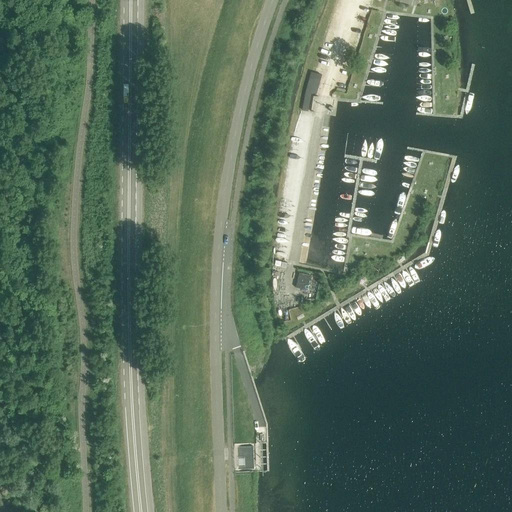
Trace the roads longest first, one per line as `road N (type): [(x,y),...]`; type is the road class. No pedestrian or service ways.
road 1 (unclassified): [(220,511),(213,337),(221,202),(251,56),(272,0)]
road 2 (primary): [(143,511),(131,402),(130,0)]
